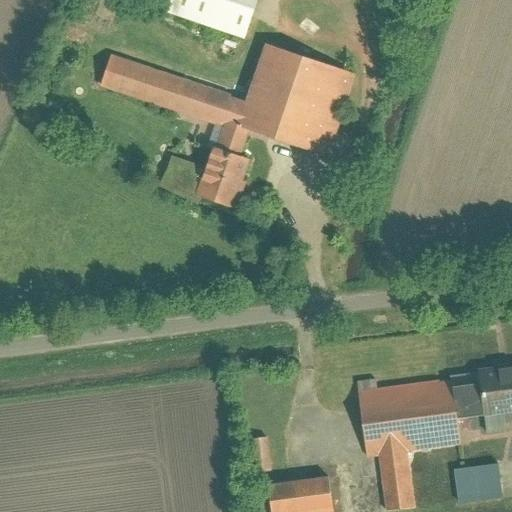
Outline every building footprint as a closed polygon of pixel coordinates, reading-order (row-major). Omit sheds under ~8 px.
[(259,0),(170,0),(166,15),(245,42),(259,0)] [(356,77),(265,46),(246,103),(112,57),(102,86),(223,127),(215,150),(242,159),(250,134),(328,160),(356,77)] [(250,161),(242,159),(215,150),(213,149),(197,198),(239,211),(248,184),(243,182),(250,161)] [(511,368),(477,373),(479,382),(483,414),(486,435),(511,431),(511,368)] [(452,377),(360,391),(369,455),(382,454),(406,450),(461,442),(458,418),(453,386),(452,377)] [(479,382),(453,386),(458,418),(483,414),(479,382)] [(270,472),(265,440),(248,443),(253,475),(270,472)] [(414,503),(406,450),(382,454),(390,507),(414,503)] [(500,498),(495,463),(455,469),(460,503),(500,498)] [(332,511),(328,476),(271,482),(274,511),(332,511)]
